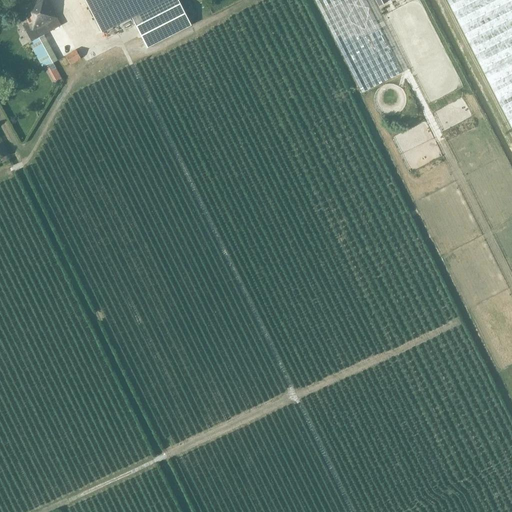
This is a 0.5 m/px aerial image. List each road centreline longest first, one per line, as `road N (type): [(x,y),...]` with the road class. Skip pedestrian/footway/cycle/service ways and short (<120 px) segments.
road 1 (track): [(68,500),(294,395),(119,39)]
road 2 (track): [(459,320),(294,395),(352,511)]
